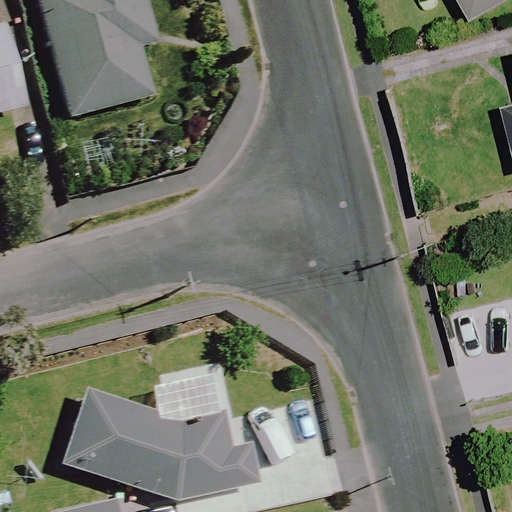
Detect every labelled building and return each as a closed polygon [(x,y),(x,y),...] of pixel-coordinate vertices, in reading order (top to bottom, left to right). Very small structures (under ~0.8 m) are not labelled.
[(143,40),(132,0),(27,0),(60,126),(143,104),(127,44),(143,40)] [(470,0),(480,17),(510,0),(470,0)] [(0,119),(14,116),(0,59),(0,119)] [(249,452),(223,445),(225,439),(229,423),(106,388),(101,403),(81,398),(58,477),(167,508),(239,495),(249,452)] [(111,511),(109,503),(63,511),(111,511)]
